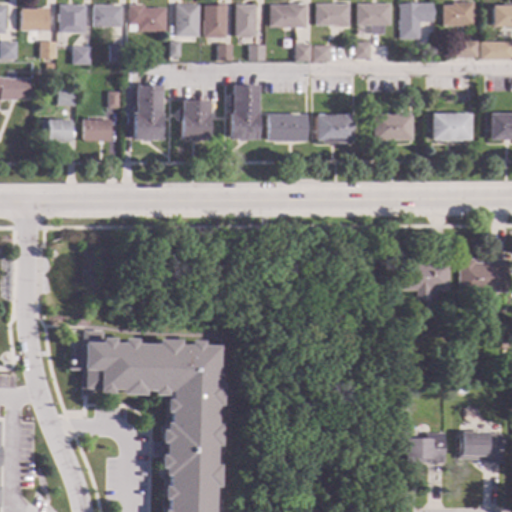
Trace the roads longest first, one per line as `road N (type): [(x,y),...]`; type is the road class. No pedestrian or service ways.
road 1 (tertiary): [(511,198),(0,201)]
road 2 (residential): [(26,201),(29,356),(80,511)]
